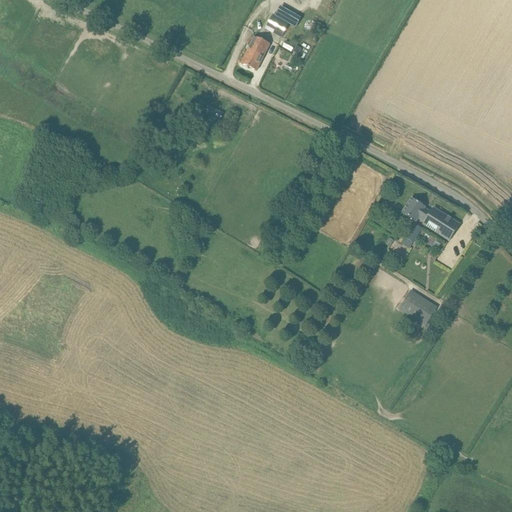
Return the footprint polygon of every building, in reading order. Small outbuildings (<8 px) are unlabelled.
[(289,24),(273,15),(265,30),(281,38),(289,24)] [(241,64),(256,72),(269,44),(254,37),(241,64)] [(295,47),(286,41),(283,46),(292,52),(295,47)] [(209,107),(205,116),(219,123),(223,114),(209,107)] [(425,207),(411,199),(402,214),(415,222),(418,218),(424,222),(422,225),(450,241),(460,225),(433,208),(430,213),(426,210),(425,212),(422,211),(425,207)] [(422,229),(415,225),(402,245),(409,250),(422,229)] [(385,244),(389,247),(390,248),(394,241),(389,238),(385,244)] [(408,295),(399,310),(420,323),(430,308),(408,295)]
